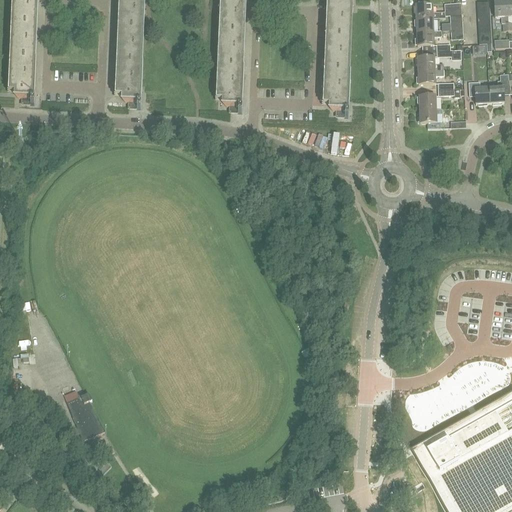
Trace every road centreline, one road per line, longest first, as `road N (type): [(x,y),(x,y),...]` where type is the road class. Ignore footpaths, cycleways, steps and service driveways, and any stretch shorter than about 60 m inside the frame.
road 1 (residential): [(369,511),(362,480),(368,345),(390,206)]
road 2 (residential): [(253,106),(307,108),(313,11),(257,8)]
road 3 (residential): [(390,166),(384,0)]
road 4 (residential): [(251,136),(100,123)]
road 5 (residential): [(101,92),(46,89),(49,0)]
road 6 (residential): [(372,180),(251,136)]
road 7 (unknown): [(511,259),(437,262),(388,249)]
